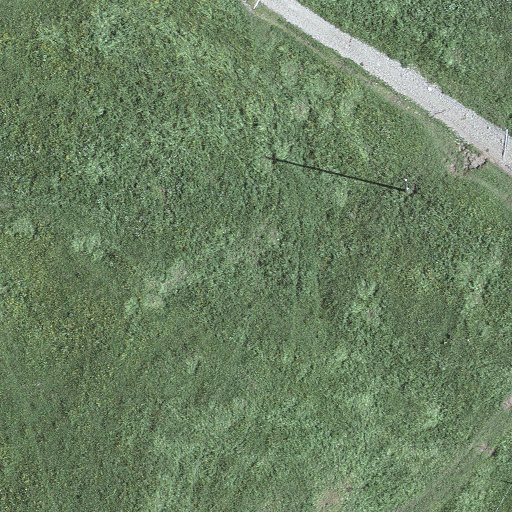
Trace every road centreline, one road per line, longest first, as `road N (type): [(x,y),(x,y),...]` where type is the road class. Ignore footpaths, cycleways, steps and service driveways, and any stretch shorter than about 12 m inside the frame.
road 1 (track): [(511,158),(346,54),(278,0)]
road 2 (track): [(511,405),(421,511)]
